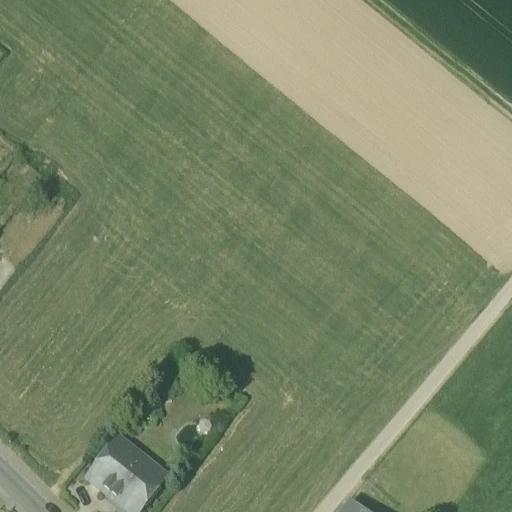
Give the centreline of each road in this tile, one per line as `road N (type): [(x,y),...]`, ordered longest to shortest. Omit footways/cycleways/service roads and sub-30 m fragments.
road 1 (track): [(511,289),(325,511)]
road 2 (track): [(375,0),(511,113)]
